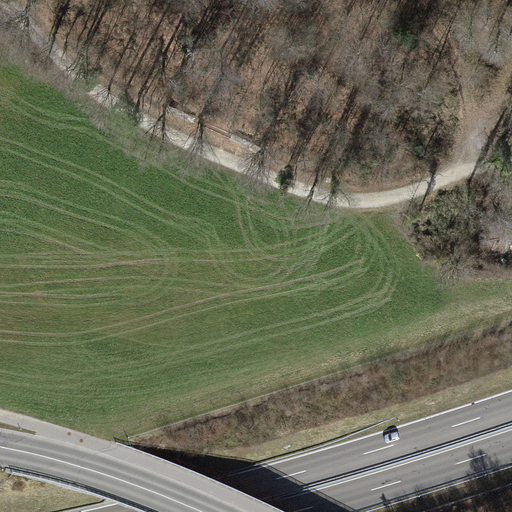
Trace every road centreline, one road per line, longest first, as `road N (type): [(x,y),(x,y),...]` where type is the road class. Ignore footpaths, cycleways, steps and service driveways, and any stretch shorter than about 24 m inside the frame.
road 1 (track): [(511,158),(398,196),(327,196),(90,86),(5,0)]
road 2 (trunk): [(511,408),(151,511)]
road 3 (trunk): [(298,511),(511,446)]
road 4 (tertiary): [(0,447),(129,482),(202,511)]
